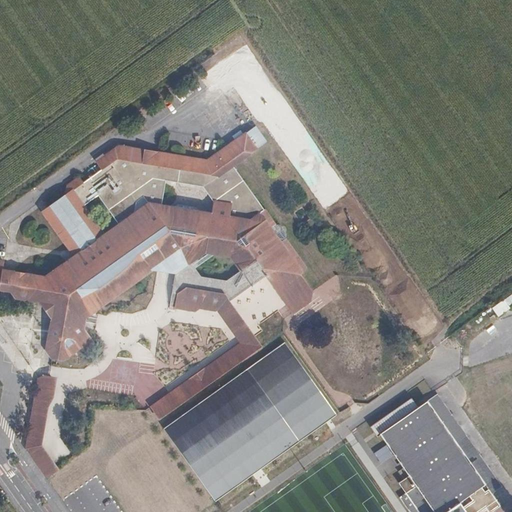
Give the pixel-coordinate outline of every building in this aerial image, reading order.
[(98,174),(92,178),(82,177),(74,183),(73,193),(63,199),(123,288),(123,281),(132,282),(138,278),(138,271),(147,273),(154,266),(160,268),(183,273),(179,297),(178,307),(187,308),(205,312),(205,310),(226,314),(238,305),(266,286),(279,276),(293,293),(291,303),(300,318),(315,307),(318,290),(305,272),(312,266),(290,235),(291,231),(286,222),(281,222),(239,163),(274,140),(264,125),(212,160),(126,145),(117,151),(117,161),(98,174)] [(12,285),(16,289),(18,293),(36,296),(39,294),(53,296),(63,311),(61,322),(53,327),(49,347),(55,356),(55,358),(56,359),(67,360),(89,345),(92,335),(82,320),(86,302),(101,304),(107,299),(108,293),(115,294),(123,288),(63,199),(58,202),(56,218),(80,254),(50,274),(21,269),(14,274),(12,285)] [(507,304),(511,301),(511,294),(489,305),(495,316),(510,309),(507,304)] [(176,416),(270,350),(238,305),(226,314),(246,343),(152,409),(154,413),(172,414),(176,416)] [(167,431),(219,503),(340,416),(287,344),(167,431)] [(27,448),(46,478),(57,471),(42,448),(50,406),(54,398),(57,378),(42,376),(27,448)] [(408,410),(401,400),(361,430),(368,440),(371,438),(400,478),(391,485),(398,495),(392,500),(400,511),(472,511),(488,500),(483,494),(494,486),(457,435),(447,443),(417,402),(408,410)]
